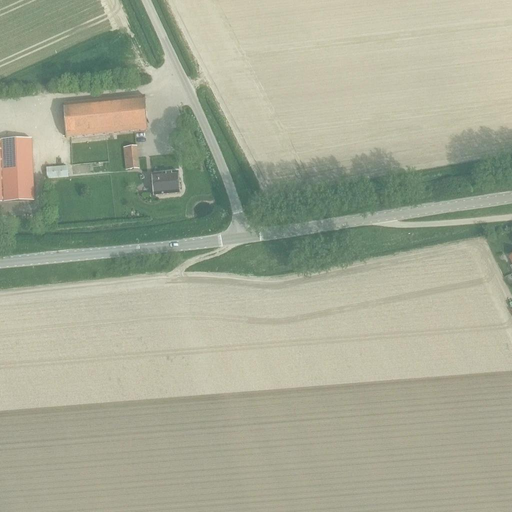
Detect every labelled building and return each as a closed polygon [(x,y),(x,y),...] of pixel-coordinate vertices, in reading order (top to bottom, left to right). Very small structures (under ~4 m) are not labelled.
[(62,105),(65,138),(147,130),(144,97),(62,105)] [(34,200),(32,140),(1,141),(4,201),(34,200)] [(136,147),(123,149),(125,171),(138,170),(136,147)] [(46,169),(47,180),(67,178),(67,167),(46,169)] [(151,175),(153,196),(180,194),(178,173),(151,175)]
